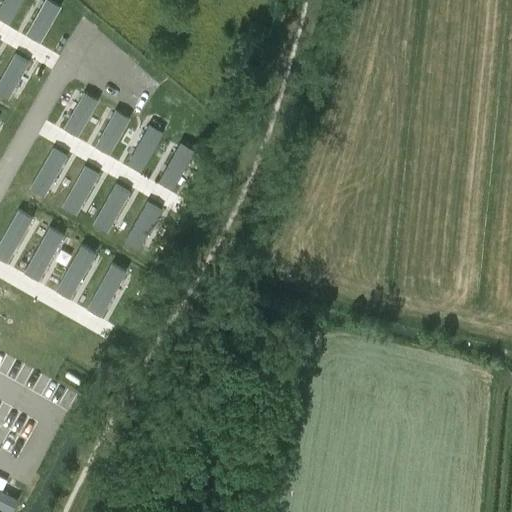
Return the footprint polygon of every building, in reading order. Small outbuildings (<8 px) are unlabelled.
[(3,0),(0,6),(0,18),(9,23),(22,0),(3,0)] [(48,0),(45,0),(26,33),(40,41),(60,6),(48,0)] [(15,54),(0,79),(0,91),(9,97),(29,62),(15,54)] [(83,93),(63,127),(77,135),(97,101),(83,93)] [(114,110),(95,145),(108,153),(128,118),(114,110)] [(148,125),(126,163),(140,171),(162,133),(148,125)] [(180,142),(158,180),(172,188),(194,150),(180,142)] [(52,148),(30,186),(44,194),(66,156),(52,148)] [(84,166),(62,205),(76,213),(98,174),(84,166)] [(115,184),(93,222),(107,230),(129,192),(115,184)] [(146,202),(124,240),(138,248),(160,210),(146,202)] [(18,209),(0,240),(0,254),(8,259),(32,217),(18,209)] [(49,227),(26,269),(40,277),(63,235),(49,227)] [(81,245),(57,286),(71,294),(95,253),(81,245)] [(112,263),(88,305),(102,312),(126,270),(112,263)] [(0,487),(0,509),(6,511),(12,492),(0,487)]
